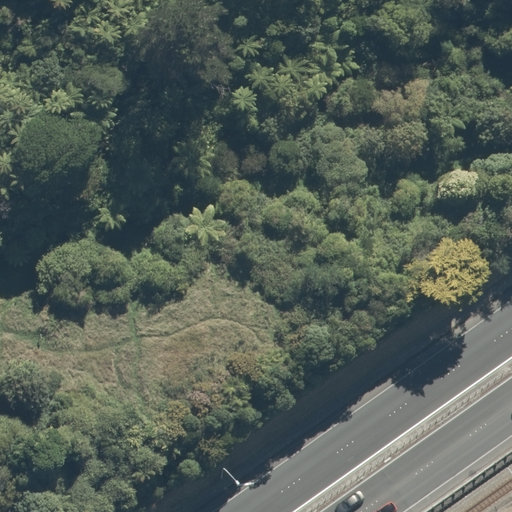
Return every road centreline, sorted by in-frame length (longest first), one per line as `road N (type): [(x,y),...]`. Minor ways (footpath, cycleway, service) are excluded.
road 1 (trunk): [(250,511),(511,326)]
road 2 (trunk): [(511,405),(360,511)]
